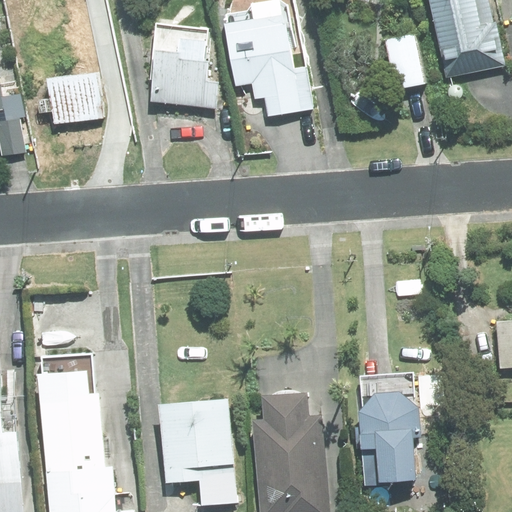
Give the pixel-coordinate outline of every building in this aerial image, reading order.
[(434,0),(449,79),(507,68),(499,25),(496,26),(491,0),(434,0)] [(230,27),(240,88),(256,85),(259,101),(268,100),(271,118),(317,110),(310,69),(299,71),(292,26),(289,27),(288,18),(283,18),(281,5),(258,9),(260,22),(230,27)] [(419,36),(391,42),(400,91),(429,85),(419,36)] [(162,52),(155,103),(220,111),(223,86),(211,84),(214,65),(207,64),(210,44),(185,41),(184,55),(162,52)] [(103,77),(54,82),(56,102),(41,104),(42,116),(47,116),(47,121),(56,120),(57,125),(107,121),(103,77)] [(23,122),(2,124),(4,156),(26,154),(23,122)] [(511,323),(500,324),(503,370),(511,369),(511,323)] [(0,485),(24,484),(21,435),(18,435),(17,422),(20,421),(19,401),(6,402),(4,377),(0,376),(0,485)] [(45,400),(49,477),(94,474),(96,511),(118,511),(117,471),(108,472),(105,410),(121,409),(121,396),(45,400)] [(270,423),(258,423),(262,511),(331,511),(326,418),(313,418),(312,396),(269,398),(270,423)] [(364,429),(358,429),(359,450),(366,450),(367,488),(380,488),(380,485),(420,483),(418,433),(423,432),(423,409),(403,396),(381,396),(364,414),(364,429)] [(165,408),(171,485),(203,483),(205,508),(239,505),(237,467),(239,467),(235,403),(165,408)]
